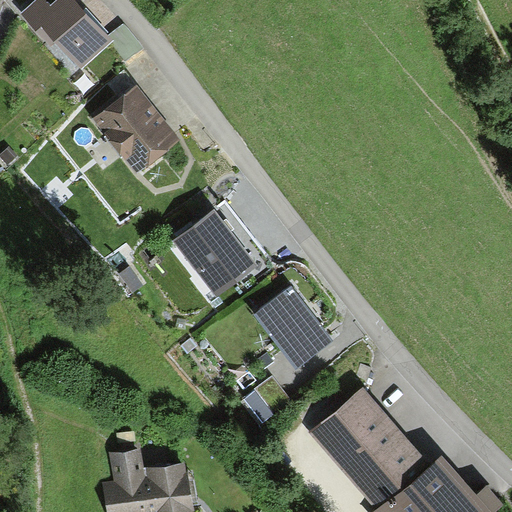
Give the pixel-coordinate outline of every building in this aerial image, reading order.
[(36,7),(22,20),(78,77),(111,45),(66,0),(62,0),(45,17),(36,7)] [(137,86),(91,126),(137,178),(182,139),(137,86)] [(252,263),(213,212),(180,237),(219,288),(252,263)] [(328,338),(289,286),(256,311),(295,363),(328,338)] [(420,474),(354,398),(316,431),(385,511),(384,511),(476,511),(433,462),(420,474)] [(134,453),(95,457),(101,511),(186,511),(181,466),(136,471),(134,453)]
